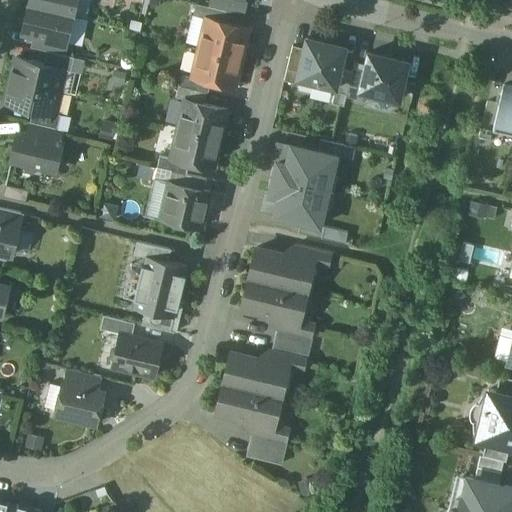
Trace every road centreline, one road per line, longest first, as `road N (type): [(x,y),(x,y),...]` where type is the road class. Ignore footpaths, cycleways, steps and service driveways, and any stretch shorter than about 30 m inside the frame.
road 1 (residential): [(0,466),(64,473),(166,408),(188,382),(298,0)]
road 2 (residential): [(511,48),(323,0)]
